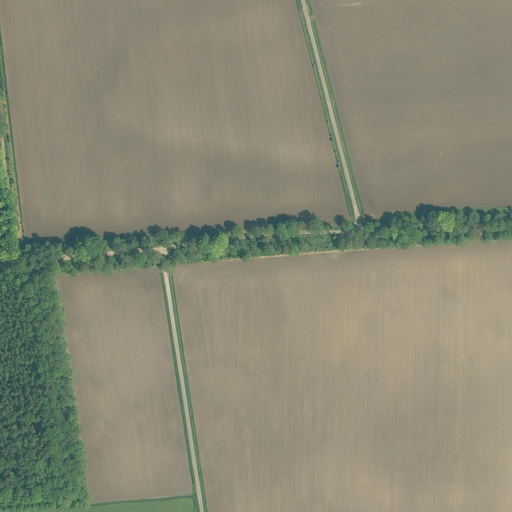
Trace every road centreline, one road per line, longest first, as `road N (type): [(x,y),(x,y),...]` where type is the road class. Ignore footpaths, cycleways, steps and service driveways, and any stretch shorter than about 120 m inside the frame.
road 1 (unclassified): [(201,511),(162,248),(360,230),(302,0)]
road 2 (track): [(360,230),(511,221)]
road 3 (track): [(15,260),(162,248)]
road 4 (track): [(15,260),(0,127)]
